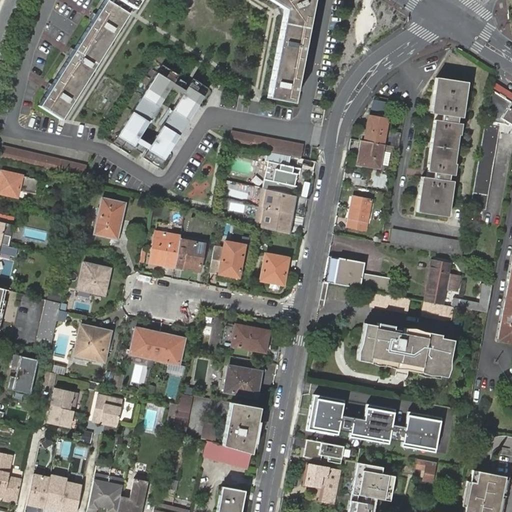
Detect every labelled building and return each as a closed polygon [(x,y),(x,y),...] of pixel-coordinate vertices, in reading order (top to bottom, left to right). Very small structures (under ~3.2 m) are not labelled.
[(47,90),(38,105),(59,118),(126,13),(129,7),(133,0),(104,0),(95,14),(91,20),(73,49),(69,55),(51,84),(47,90)] [(269,0),(279,6),(283,9),(282,13),(266,97),(291,102),(294,92),(295,85),(301,51),(303,45),(311,4),(311,0),(269,0)] [(172,84),(156,74),(116,137),(133,147),(172,84)] [(466,82),(435,77),(430,113),(438,114),(437,120),(433,120),(430,142),(429,148),(426,171),(430,171),(429,177),(421,176),(420,177),(415,212),(447,216),(447,214),(452,181),(447,180),(448,174),(453,175),(453,174),(454,164),(453,164),(457,135),(459,135),(460,123),(456,123),(457,116),(461,117),(466,82)] [(187,87),(146,151),(163,161),(203,98),(187,87)] [(498,94),(490,89),(487,109),(470,207),(484,209),(498,131),(508,132),(511,128),(511,125),(511,102),(498,94)] [(370,110),(382,111),(383,101),(371,100),(370,110)] [(364,141),(383,144),(387,120),(381,119),(377,118),(369,116),(368,116),(366,129),(360,128),(358,140),(360,140),(364,141)] [(231,131),(228,144),(267,152),(290,156),(300,158),(303,144),(231,131)] [(378,168),(383,144),(364,141),(360,140),(356,164),(378,168)] [(2,145),(0,152),(0,158),(5,160),(8,147),(2,145)] [(5,160),(12,162),(15,149),(8,147),(5,160)] [(12,162),(18,163),(21,150),(15,149),(12,162)] [(18,163),(24,165),(28,152),(21,150),(18,163)] [(24,165),(31,167),(34,153),(28,152),(24,165)] [(291,166),(290,156),(267,152),(264,161),(268,162),(263,187),(293,195),(295,186),(294,186),(297,174),(299,174),(300,168),(291,166)] [(31,167),(38,168),(41,155),(34,153),(31,167)] [(38,168),(44,170),(47,157),(41,155),(38,168)] [(44,170),(50,171),(54,159),(47,157),(44,170)] [(50,171),(51,171),(57,173),(60,160),(54,159),(50,171)] [(58,173),(63,175),(67,162),(60,160),(57,173),(58,173)] [(63,175),(70,176),(73,163),(67,162),(63,175)] [(73,163),(70,176),(76,178),(80,165),(73,163)] [(76,178),(83,180),(86,166),(80,165),(76,178)] [(21,175),(0,171),(0,192),(16,197),(18,190),(35,194),(38,179),(21,175)] [(82,186),(83,180),(76,178),(70,176),(63,175),(58,173),(57,173),(51,171),(49,178),(82,186)] [(296,195),(293,195),(263,187),(259,186),(254,207),(261,209),(260,217),(286,223),(290,202),(294,203),(296,195)] [(343,226),(347,226),(352,197),(348,196),(343,226)] [(102,197),(94,233),(112,237),(114,237),(116,238),(116,240),(118,241),(122,221),(120,221),(124,202),(102,197)] [(352,197),(347,226),(365,230),(371,200),(352,197)] [(235,213),(214,208),(213,214),(218,216),(233,220),(235,213)] [(0,237),(1,234),(11,237),(13,225),(4,223),(6,215),(0,213),(0,237)] [(461,256),(463,242),(392,230),(390,243),(461,256)] [(179,239),(179,236),(170,235),(155,232),(149,261),(165,264),(165,266),(174,268),(179,239)] [(179,239),(174,268),(182,270),(182,268),(199,271),(204,243),(187,240),(179,239)] [(244,246),(224,242),(223,249),(213,247),(208,272),(218,274),(217,278),(228,280),(237,282),(238,278),(244,246)] [(287,258),(265,254),(260,280),(271,282),(269,288),(279,290),(280,284),(283,284),(287,258)] [(328,256),(323,282),(333,283),(388,293),(391,278),(362,273),(363,263),(338,258),(328,256)] [(511,258),(509,273),(508,279),(501,315),(500,320),(497,339),(511,341),(511,258)] [(442,303),(445,288),(455,290),(458,276),(447,274),(449,264),(431,261),(430,267),(425,292),(424,299),(442,303)] [(109,269),(82,262),(77,286),(76,285),(74,295),(102,297),(102,294),(104,295),(109,269)] [(321,293),(320,300),(325,301),(328,283),(323,282),(323,283),(321,293)] [(486,312),(491,285),(481,283),(478,303),(453,297),(451,306),(454,306),(486,312)] [(393,295),(372,291),(369,307),(407,314),(409,299),(410,298),(393,295)] [(58,310),(60,303),(45,300),(35,349),(49,353),(58,310)] [(451,320),(454,306),(451,306),(423,301),(422,302),(420,316),(443,320),(451,320)] [(442,373),(450,339),(366,323),(359,357),(403,366),(442,373)] [(268,331),(235,324),(234,327),(231,346),(265,352),(268,331)] [(110,331),(80,325),(79,332),(75,331),(72,348),(75,348),(74,357),(95,362),(96,360),(103,361),(109,337),(110,331)] [(222,344),(231,346),(234,327),(225,325),(222,344)] [(154,359),(159,333),(135,328),(129,354),(154,359)] [(184,339),(159,333),(154,359),(178,364),(184,339)] [(11,356),(6,391),(28,394),(33,359),(11,356)] [(260,371),(228,366),(223,391),(253,396),(256,381),(258,381),(260,371)] [(42,386),(52,387),(53,374),(43,372),(42,386)] [(123,376),(115,375),(113,384),(121,386),(123,376)] [(77,393),(55,388),(47,422),(69,427),(77,393)] [(123,400),(98,394),(92,421),(117,427),(123,400)] [(181,394),(178,404),(178,405),(171,432),(185,435),(193,396),(181,394)] [(342,400),(313,395),(307,428),(337,434),(338,429),(350,431),(349,436),(387,443),(388,438),(402,441),(401,445),(434,451),(440,418),(407,412),(404,426),(391,424),(393,409),(366,404),(363,419),(339,415),(342,400)] [(259,407),(229,402),(227,414),(221,445),(250,453),(257,420),(259,407)] [(178,405),(169,403),(165,422),(173,424),(178,405)] [(218,424),(203,421),(200,438),(215,441),(218,424)] [(80,430),(77,441),(88,444),(91,432),(80,430)] [(218,443),(205,440),(202,456),(247,468),(252,454),(250,453),(221,445),(218,444),(218,443)] [(340,463),(343,446),(306,440),(303,456),(321,459),(322,455),(328,456),(327,460),(340,463)] [(11,456),(0,453),(0,494),(17,498),(18,496),(21,480),(7,477),(11,456)] [(435,462),(417,459),(416,467),(425,469),(422,480),(430,482),(434,463),(435,462)] [(381,467),(357,462),(347,511),(374,511),(377,498),(388,500),(392,476),(380,473),(381,467)] [(320,501),(333,504),(339,470),(329,469),(308,465),(305,483),(321,486),(323,487),(320,501)] [(497,511),(504,476),(474,470),(472,482),(469,481),(464,506),(462,511),(497,511)] [(94,474),(86,511),(94,511),(95,508),(102,509),(108,477),(94,474)] [(500,511),(507,476),(504,476),(497,511),(500,511)] [(123,480),(108,477),(102,509),(108,510),(107,511),(115,511),(120,496),(123,480)] [(129,498),(120,496),(115,511),(140,511),(147,481),(134,478),(129,498)] [(461,506),(464,506),(469,481),(466,480),(461,506)] [(36,487),(33,500),(43,502),(41,510),(51,511),(68,511),(71,496),(79,498),(80,492),(72,490),(56,486),(47,484),(46,489),(36,487)] [(36,487),(29,485),(27,498),(33,500),(36,487)] [(239,511),(243,491),(220,486),(215,511),(239,511)] [(177,497),(162,494),(157,511),(177,511),(179,506),(175,506),(177,497)]
